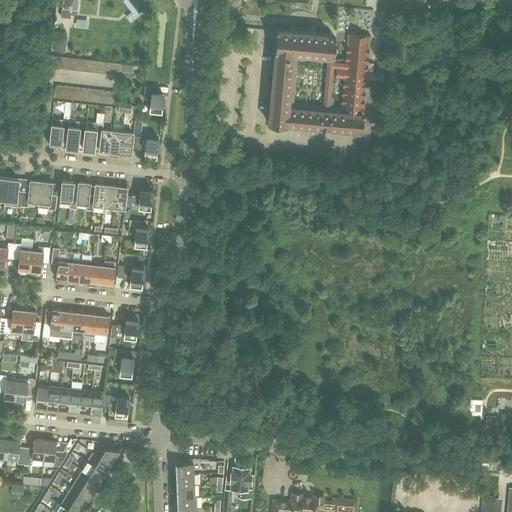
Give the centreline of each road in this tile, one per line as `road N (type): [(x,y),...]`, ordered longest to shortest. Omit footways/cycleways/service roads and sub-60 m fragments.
road 1 (unclassified): [(511,467),(155,435)]
road 2 (residential): [(185,176),(0,156)]
road 3 (residential): [(168,306),(0,286)]
road 4 (residential): [(155,435),(0,418)]
road 5 (unclassified): [(168,306),(185,176)]
road 6 (unclassified): [(155,435),(168,306)]
